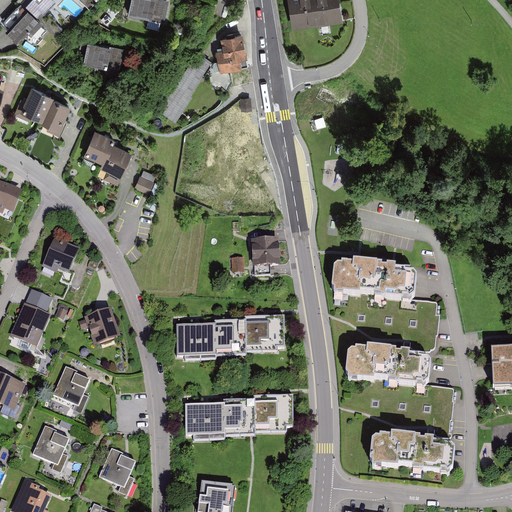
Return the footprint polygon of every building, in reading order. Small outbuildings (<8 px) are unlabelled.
[(27,7),(52,31),(61,41),(68,33),(60,25),(62,22),(54,16),(62,7),(54,0),(33,0),(31,2),(28,0),(26,0),(22,4),(27,7)] [(80,0),(91,10),(100,0),(80,0)] [(164,24),(169,2),(160,0),(132,0),(129,16),(164,24)] [(341,0),(289,0),(294,30),(345,21),(341,0)] [(35,49),(52,31),(27,7),(0,34),(19,52),(29,42),(35,49)] [(217,49),(222,74),(243,70),(242,63),(250,61),(245,36),(223,40),(224,47),(217,49)] [(95,68),(94,73),(118,78),(125,50),(110,47),(110,49),(88,44),(83,65),(95,68)] [(193,97),(214,65),(199,55),(161,114),(179,126),(197,99),(193,97)] [(53,99),(54,97),(32,87),(25,102),(22,100),(15,115),(29,121),(31,118),(42,123),(53,99)] [(63,122),(70,107),(53,99),(42,123),(49,126),(47,131),(61,137),(67,124),(63,122)] [(250,99),(241,100),(241,112),(251,111),(250,99)] [(102,164),(105,165),(113,145),(116,140),(95,131),(84,155),(102,164)] [(242,184),(255,184),(255,171),(267,171),(266,144),(240,146),(242,184)] [(117,184),(131,154),(113,145),(105,165),(102,164),(100,168),(108,172),(105,178),(117,184)] [(154,182),(156,177),(144,171),(141,177),(140,177),(135,188),(149,195),(154,183),(154,182)] [(20,217),(29,195),(0,184),(0,214),(8,218),(9,213),(20,217)] [(69,275),(81,251),(55,239),(42,268),(55,275),(58,270),(69,275)] [(273,280),(272,269),(283,269),(281,242),(254,244),(256,281),(273,280)] [(362,297),(377,298),(377,296),(380,296),(382,280),(378,279),(389,267),(356,266),(355,268),(345,268),(345,270),(340,270),(336,273),(334,291),(337,295),(337,299),(362,301),(362,297)] [(388,269),(389,267),(382,279),(386,280),(384,296),(381,296),(381,301),(410,305),(409,308),(417,308),(417,305),(421,303),(423,282),(418,279),(418,276),(403,275),(403,271),(395,270),(394,273),(388,273),(388,269)] [(54,315),(58,305),(36,296),(17,338),(44,349),(59,317),(54,315)] [(118,341),(125,339),(116,310),(88,319),(98,350),(105,347),(107,352),(120,348),(118,341)] [(66,326),(70,317),(61,313),(58,322),(66,326)] [(246,322),(246,321),(216,321),(216,325),(216,357),(247,357),(246,322)] [(285,321),(246,322),(247,357),(247,359),(277,358),(277,353),(285,353),(285,321)] [(216,357),(216,325),(177,326),(177,358),(185,358),(185,362),(217,362),(216,357)] [(389,362),(389,351),(367,348),(366,351),(354,350),(354,352),(350,352),(347,355),(345,375),(348,377),(346,381),(349,384),(351,382),(356,383),(373,383),(373,379),(388,381),(388,378),(391,378),(392,362),(389,362)] [(392,384),(396,385),(421,387),(421,392),(427,392),(430,390),(430,386),(433,384),(435,365),(430,359),(414,357),(414,353),(394,351),(393,362),(397,363),(396,379),(392,379),(392,384)] [(511,391),(511,351),(488,352),(490,392),(511,391)] [(78,374),(69,370),(58,398),(80,407),(77,415),(86,418),(93,400),(88,398),(94,383),(80,377),(81,375),(78,374)] [(28,388),(0,375),(0,406),(7,409),(4,416),(17,422),(21,415),(17,414),(28,388)] [(295,430),(301,430),(301,400),(263,401),(263,436),(295,436),(295,430)] [(253,440),(261,439),(260,404),(230,404),(231,440),(253,440)] [(230,445),(228,407),(189,408),(190,439),(198,439),(198,446),(230,445)] [(73,460),(67,457),(73,443),(59,437),(60,435),(49,430),(37,457),(59,467),(56,474),(65,478),(73,460)] [(395,466),(410,467),(414,467),(415,452),(411,452),(412,439),(389,437),(388,439),(377,438),(377,440),(373,440),(369,443),(367,461),(370,465),(369,468),(371,470),(374,468),(379,469),(379,467),(395,469),(395,466)] [(436,442),(416,441),(416,454),(420,454),(418,469),(415,469),(415,473),(443,474),(443,477),(449,478),(449,482),(452,480),(453,476),(456,472),(457,454),(454,450),(450,450),(450,447),(436,446),(436,442)] [(135,501),(143,485),(133,481),(140,466),(126,460),(127,458),(125,457),(115,453),(103,480),(126,490),(123,496),(135,501)] [(233,487),(201,483),(199,503),(197,511),(233,511),(236,491),(232,490),(233,487)] [(48,511),(55,498),(41,491),(28,485),(15,511),(48,511)]
